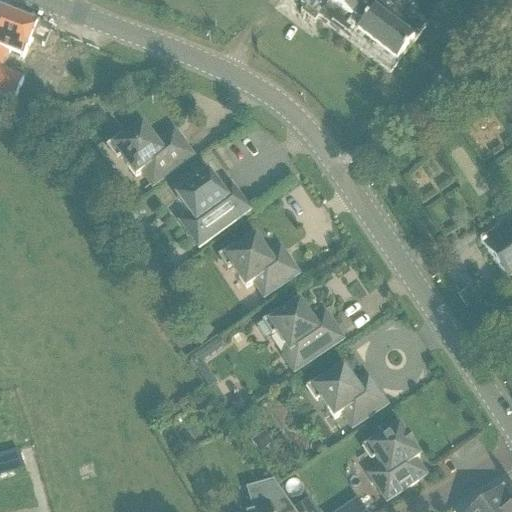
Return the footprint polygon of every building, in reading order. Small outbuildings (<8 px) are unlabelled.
[(305,0),(301,6),(390,74),(427,26),(408,7),(398,0),(384,0),(383,2),(380,0),(305,0)] [(44,47),(50,31),(0,11),(0,51),(1,50),(24,60),(31,42),(44,47)] [(94,69),(69,69),(68,100),(92,101),(94,69)] [(156,145),(143,128),(114,150),(136,178),(142,174),(152,188),(193,158),(181,142),(175,146),(168,136),(156,145)] [(209,176),(176,200),(196,227),(192,230),(203,246),(198,249),(198,250),(250,213),(239,197),(230,203),(223,193),(221,194),(209,176)] [(511,234),(506,238),(500,230),(480,243),(508,282),(511,279),(511,234)] [(256,240),(226,260),(246,290),(254,284),(264,299),(298,276),(287,260),(281,264),(274,253),(268,258),(256,240)] [(300,305),(278,319),(276,334),(289,354),(283,359),(294,374),(342,341),(331,325),(325,329),(318,319),(312,323),(300,305)] [(218,342),(190,362),(210,390),(217,385),(203,366),(203,362),(223,348),(218,342)] [(344,371),(314,391),(334,421),(342,415),(352,430),(387,407),(375,390),(369,394),(362,384),(356,389),(344,371)] [(399,430),(379,443),(374,459),(380,468),(368,476),(386,503),(418,482),(408,467),(419,460),(413,450),(413,447),(409,440),(406,439),(399,430)] [(17,452),(0,457),(0,480),(24,474),(17,452)] [(253,511),(251,511),(294,511),(272,480),(246,488),(253,511)] [(511,511),(511,499),(502,487),(471,511),(511,511)] [(299,507),(302,511),(317,511),(309,500),(299,507)] [(365,511),(358,501),(341,511),(365,511)]
